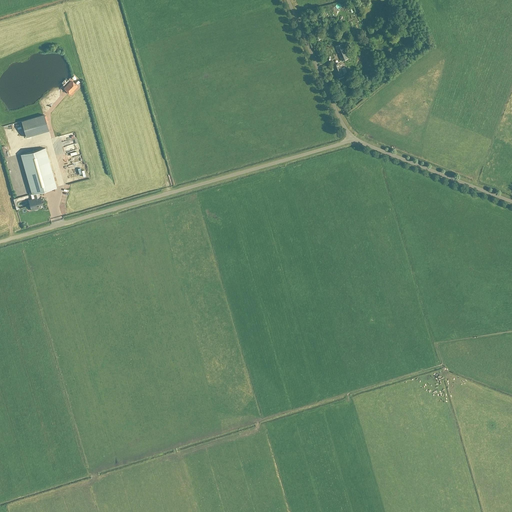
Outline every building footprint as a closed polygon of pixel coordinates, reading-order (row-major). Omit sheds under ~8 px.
[(355,15),(351,16),(353,21),(349,22),(351,28),(358,25),(355,15)] [(348,59),(345,51),(344,48),(346,47),(345,44),(343,45),(342,43),(335,46),(338,53),(339,53),(340,55),(339,55),(341,61),(348,59)] [(346,72),(345,69),(344,68),(342,69),(339,62),(332,65),(338,80),(344,77),(343,75),(344,75),(344,74),(346,73),(346,72)] [(71,82),(64,89),(71,95),(74,92),(72,91),(77,87),(71,82)] [(44,117),(44,115),(21,122),(26,138),(48,131),(46,122),(44,117)] [(43,206),(41,200),(40,200),(38,193),(56,187),(45,148),(20,155),(31,194),(33,194),(34,199),(28,201),(31,211),(34,210),(35,210),(36,210),(37,210),(38,209),(39,208),(39,207),(43,206)]
